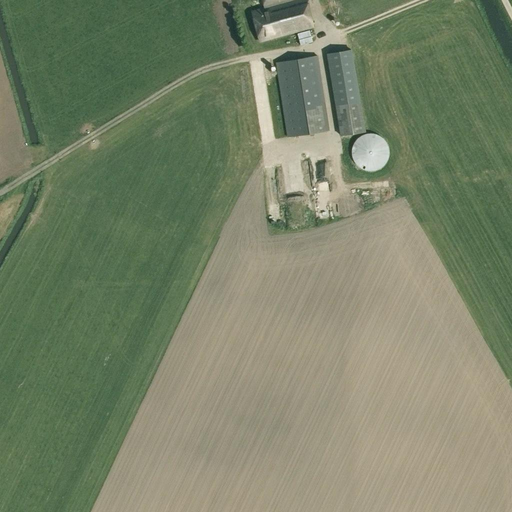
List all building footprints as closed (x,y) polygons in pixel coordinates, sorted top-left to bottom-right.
[(313,27),(306,0),(262,0),(264,7),(251,11),(259,41),(313,27)] [(352,49),(326,53),(335,107),(360,102),(352,49)] [(275,62),(286,137),(329,130),(318,55),(275,62)] [(268,180),(281,180),(279,148),(266,148),(268,180)] [(379,162),(362,159),(361,164),(378,167),(379,162)] [(364,204),(382,205),(383,188),(364,187),(364,204)] [(333,190),(317,195),(322,212),(338,208),(333,190)] [(307,193),(297,193),(298,221),(308,221),(307,193)] [(272,230),(285,230),(283,196),(270,197),(272,230)]
